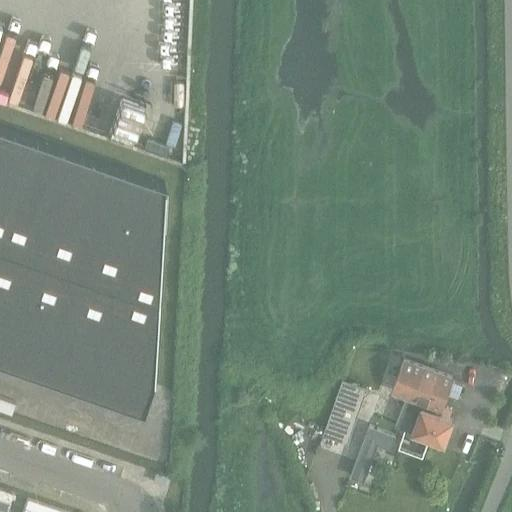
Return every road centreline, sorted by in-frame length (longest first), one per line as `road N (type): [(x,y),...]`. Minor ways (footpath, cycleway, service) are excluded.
road 1 (unclassified): [(511,0),(511,452),(488,511)]
road 2 (unclassified): [(133,511),(118,495),(0,453)]
